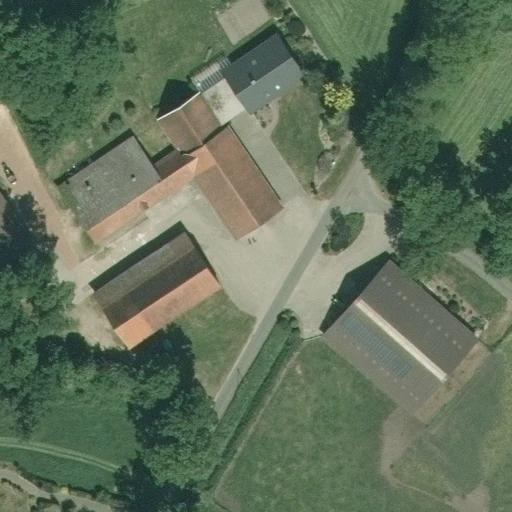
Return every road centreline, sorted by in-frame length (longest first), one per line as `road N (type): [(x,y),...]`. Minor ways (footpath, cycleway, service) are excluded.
road 1 (residential): [(162,511),(347,192)]
road 2 (residential): [(347,192),(435,0)]
road 3 (residential): [(347,192),(511,296)]
